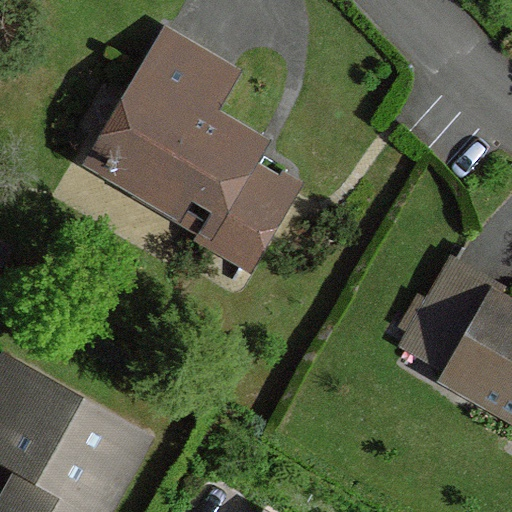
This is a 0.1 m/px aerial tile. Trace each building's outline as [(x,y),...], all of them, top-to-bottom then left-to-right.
[(234,178),(244,161),(251,149),(205,122),(232,73),(163,33),(134,84),(144,89),(103,159),(183,205),(193,188),(214,202),(199,230),(245,257),(276,205),(234,178)] [(234,178),(276,205),(287,185),(244,161),(234,178)] [(449,380),(511,417),(511,314),(496,306),(501,295),(451,266),(427,308),(415,300),(398,333),(411,338),(456,364),(449,380)] [(403,357),(449,380),(456,364),(411,338),(403,357)] [(0,455),(28,471),(3,511),(99,511),(137,445),(6,368),(0,378),(0,455)]
